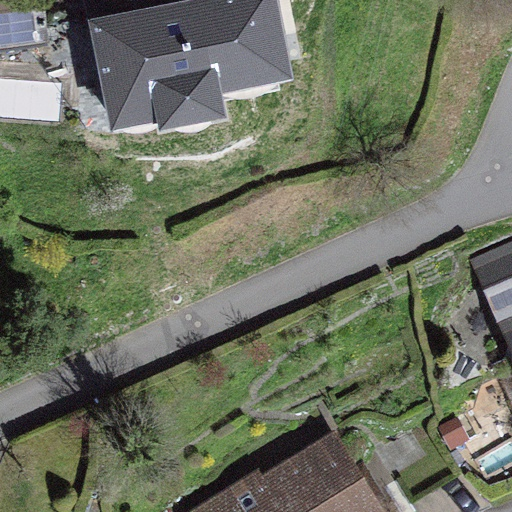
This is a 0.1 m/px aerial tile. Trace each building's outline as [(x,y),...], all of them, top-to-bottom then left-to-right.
[(180,0),(83,0),(104,143),(219,129),(217,92),(311,78),(300,0),(215,0),(181,4),(180,0)] [(0,16),(0,52),(49,47),(45,11),(0,16)] [(511,243),(471,260),(511,358),(511,243)] [(456,419),(439,429),(450,452),(469,442),(456,419)] [(385,511),(338,432),(262,477),(258,472),(190,511),(385,511)]
